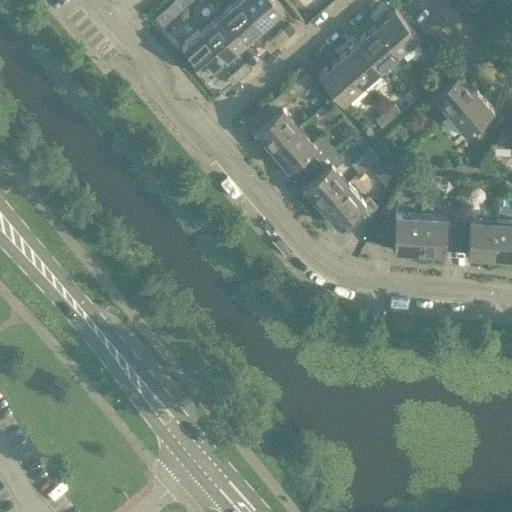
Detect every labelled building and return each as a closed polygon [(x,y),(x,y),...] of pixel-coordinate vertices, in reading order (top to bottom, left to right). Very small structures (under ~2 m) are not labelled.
[(244,41),(263,25),(241,0),(234,0),(220,13),(244,41)] [(241,0),(263,25),(282,8),(275,0),(241,0)] [(399,51),(418,34),(393,5),(373,23),(399,51)] [(225,58),(244,41),(220,13),(201,30),(225,58)] [(381,67),(399,51),(373,23),(355,39),(381,67)] [(278,43),(287,35),(281,27),(272,35),(278,43)] [(206,75),(225,58),(201,30),(181,47),(206,75)] [(269,51),(278,43),(272,35),(263,43),(269,51)] [(361,84),(381,67),(355,39),(336,55),(361,84)] [(342,101),(361,84),(336,55),(317,72),(342,101)] [(437,71),(447,62),(441,55),(431,64),(437,71)] [(240,76),(250,67),(243,60),(234,68),(240,76)] [(458,67),(454,70),(447,62),(437,71),(428,79),(435,87),(430,92),(447,112),(476,87),(458,67)] [(231,83),(240,76),(234,68),(225,76),(231,83)] [(312,79),(306,72),(305,71),(303,71),(302,71),(301,72),(250,116),(258,125),(254,129),(270,148),(298,124),(282,105),(312,79)] [(409,101),(419,92),(413,85),(403,94),(409,101)] [(489,110),(493,106),(476,87),(447,112),(464,131),(470,127),(477,135),(497,118),(489,110)] [(337,111),(328,100),(320,106),(330,118),(337,111)] [(391,117),(400,109),(393,102),(384,110),(391,117)] [(381,125),(391,117),(384,110),(375,118),(381,125)] [(320,132),(312,139),(298,124),(270,148),(288,168),(291,165),(298,174),(332,146),(320,132)] [(511,144),(511,124),(504,124),(492,144),(511,144)] [(334,165),(342,158),(332,146),(298,174),(306,182),(302,185),(319,205),(347,180),(334,165)] [(370,146),(361,154),(369,162),(378,154),(370,146)] [(358,204),(364,199),(347,180),(319,205),(335,224),(339,221),(347,230),(366,213),(358,204)] [(417,251),(419,213),(394,211),(393,219),(383,219),(381,244),(392,244),(391,249),(417,251)] [(445,223),(445,215),(419,213),(417,251),(443,252),(443,247),(455,248),(457,223),(445,223)] [(491,255),(494,218),(468,216),(467,224),(457,223),(455,248),(466,249),(465,254),(491,255)] [(511,218),(494,218),(491,255),(511,256),(511,218)]
